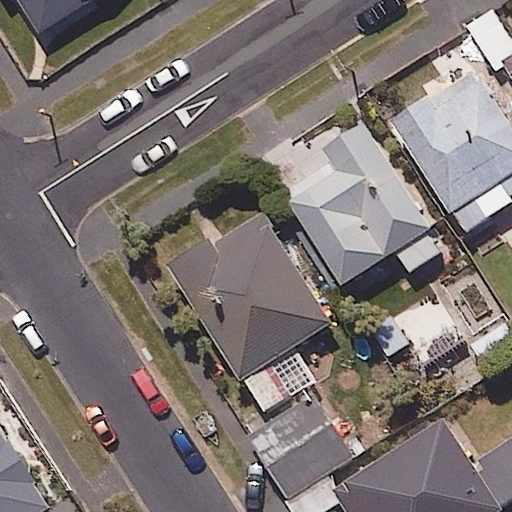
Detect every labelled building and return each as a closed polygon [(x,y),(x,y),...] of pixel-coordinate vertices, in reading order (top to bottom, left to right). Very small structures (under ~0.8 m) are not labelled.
[(21,0),(39,28),(82,1),(81,0),(21,0)] [(506,64),(508,63),(504,56),(511,51),(511,34),(493,6),(467,23),(497,70),(506,64)] [(395,116),(465,229),(511,199),(511,114),(480,63),(470,69),(455,46),(430,61),(445,85),(395,116)] [(446,245),(364,117),(326,142),(336,158),(287,189),(345,279),(397,245),(411,268),(446,245)] [(333,318),(263,210),(217,240),(212,233),(170,260),(266,407),(289,392),(268,360),(333,318)] [(511,357),(511,321),(511,319),(473,342),(490,370),(511,357)] [(337,331),(309,351),(332,384),(360,364),(337,331)] [(334,483),(327,472),(356,455),(319,393),(253,433),(300,511),(320,511),(343,498),(334,483)] [(343,498),(351,511),(497,511),(511,503),(511,435),(477,456),(450,413),(334,483),(343,498)] [(0,511),(37,511),(52,503),(0,423),(0,511)]
